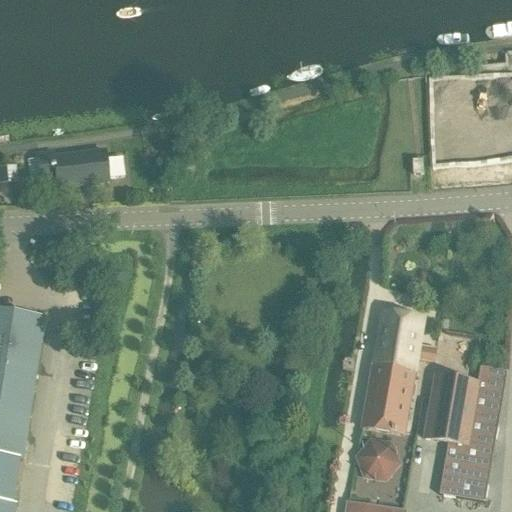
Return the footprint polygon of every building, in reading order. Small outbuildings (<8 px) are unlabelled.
[(27,161),(29,181),(38,180),(38,182),(54,180),(55,190),(107,184),(107,182),(122,180),(120,160),(104,162),(103,153),(52,159),(52,154),(36,156),(36,160),(27,161)] [(413,163),(413,177),(423,177),(423,162),(413,163)] [(15,169),(0,171),(0,182),(17,181),(15,169)] [(0,511),(13,511),(14,505),(11,504),(17,462),(21,462),(43,319),(13,314),(0,311),(0,511)] [(434,363),(436,351),(420,348),(424,322),(381,315),(363,431),(406,438),(418,361),(434,363)] [(448,445),(439,496),(485,504),(508,374),(480,368),(477,385),(435,377),(423,441),(448,445)]
